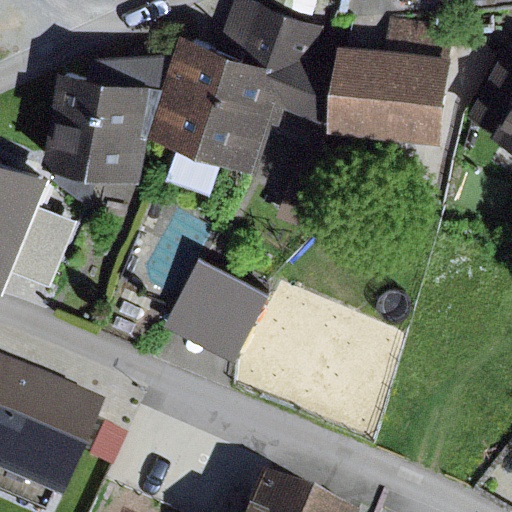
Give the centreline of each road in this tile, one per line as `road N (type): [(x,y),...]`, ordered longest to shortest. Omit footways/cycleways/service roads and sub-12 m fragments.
road 1 (residential): [(476,511),(0,305)]
road 2 (residential): [(0,81),(186,0)]
